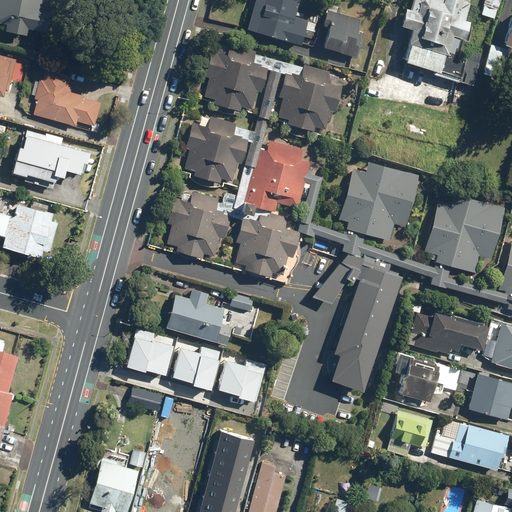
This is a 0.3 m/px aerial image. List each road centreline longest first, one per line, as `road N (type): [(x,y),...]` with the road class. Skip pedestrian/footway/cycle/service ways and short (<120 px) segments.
road 1 (primary): [(176,0),(91,319)]
road 2 (primary): [(91,319),(39,511)]
